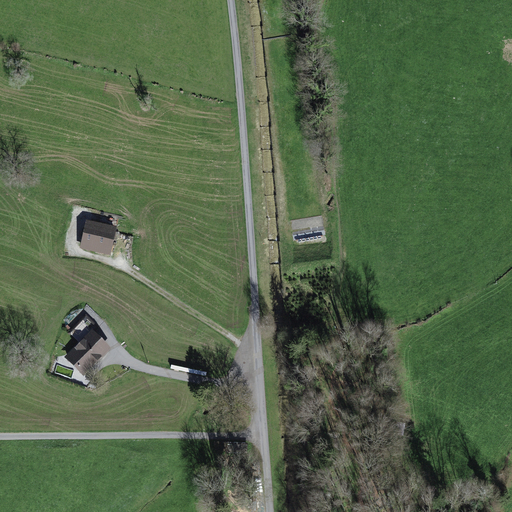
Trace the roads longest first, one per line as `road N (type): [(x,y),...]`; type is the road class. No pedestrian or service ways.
road 1 (unclassified): [(230,0),(269,511)]
road 2 (track): [(263,435),(0,437)]
road 3 (track): [(74,252),(124,267),(258,353)]
